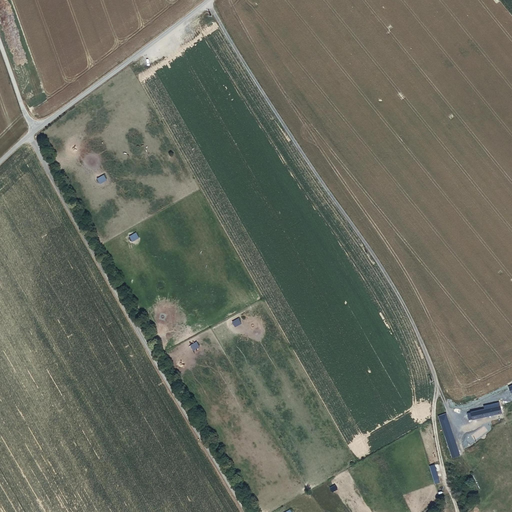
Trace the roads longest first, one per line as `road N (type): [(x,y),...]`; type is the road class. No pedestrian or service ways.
road 1 (track): [(452,511),(434,431),(437,383),(414,325),(206,3)]
road 2 (unclassified): [(29,134),(245,511)]
road 3 (unclassified): [(29,134),(210,0)]
